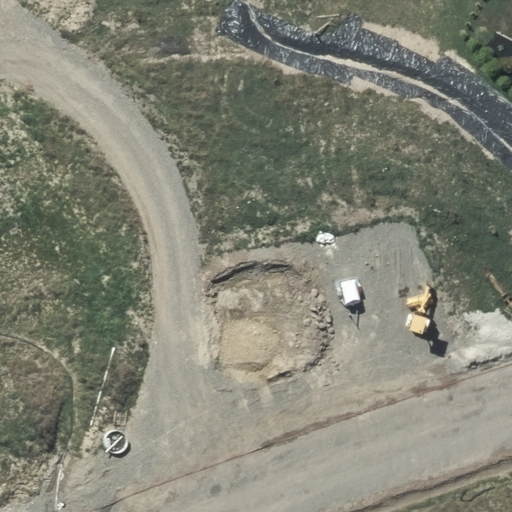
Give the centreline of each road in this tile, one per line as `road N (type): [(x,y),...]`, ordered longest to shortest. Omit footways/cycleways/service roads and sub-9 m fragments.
road 1 (track): [(0,17),(105,78),(162,152),(194,283),(141,511)]
road 2 (residential): [(511,400),(199,511)]
